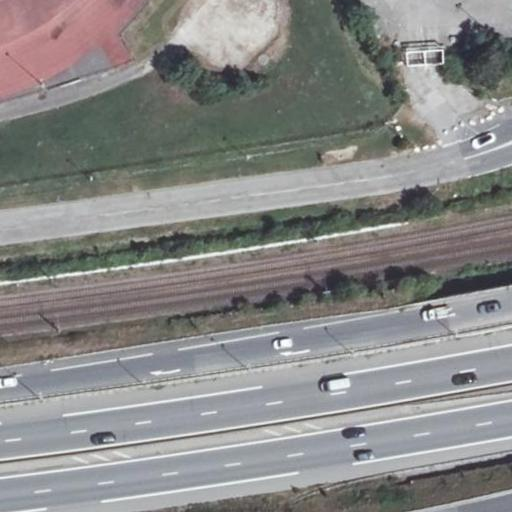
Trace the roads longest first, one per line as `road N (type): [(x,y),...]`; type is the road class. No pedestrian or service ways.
road 1 (trunk): [(511,311),(0,390)]
road 2 (trunk): [(511,361),(0,440)]
road 3 (trunk): [(0,498),(511,421)]
road 4 (residential): [(474,157),(0,229)]
